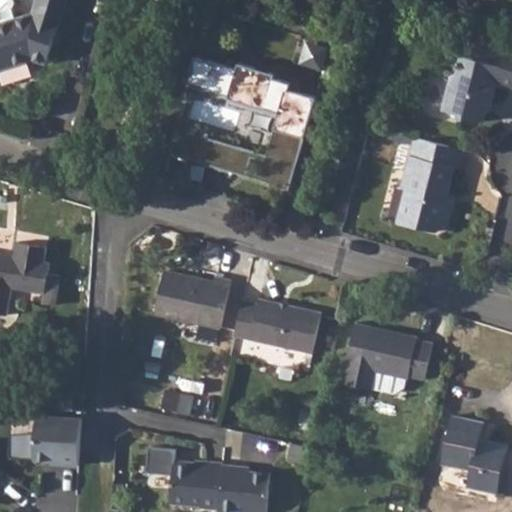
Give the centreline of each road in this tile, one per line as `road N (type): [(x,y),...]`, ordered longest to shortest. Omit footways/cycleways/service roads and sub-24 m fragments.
road 1 (residential): [(118,193),(492,308)]
road 2 (residential): [(101,445),(118,193)]
road 3 (residential): [(0,153),(118,193)]
